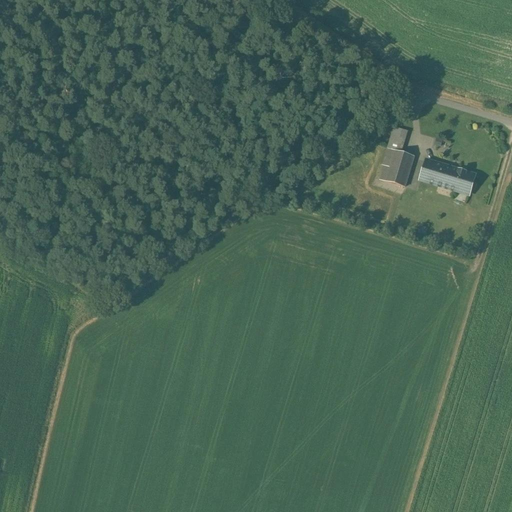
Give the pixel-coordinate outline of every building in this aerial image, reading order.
[(406,133),(393,129),(389,142),(402,146),(406,133)] [(402,146),(389,142),(387,149),(400,153),(402,146)] [(400,153),(387,149),(382,166),(384,166),(379,181),(384,182),(404,188),(413,158),(400,153)] [(457,170),(425,161),(419,181),(468,196),(474,176),(456,171),(457,170)] [(311,166),(301,173),(306,180),(316,172),(311,166)] [(419,232),(425,235),(427,228),(421,226),(419,232)]
